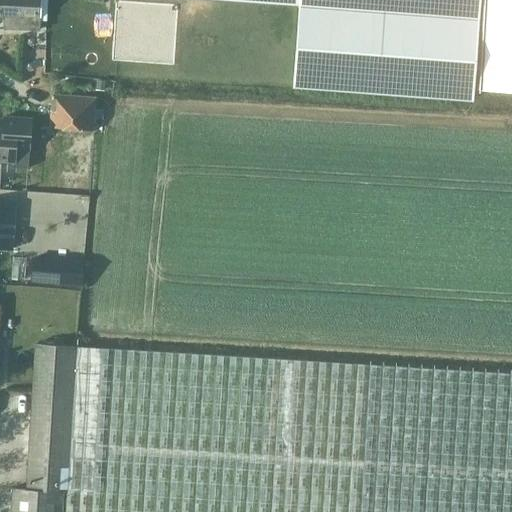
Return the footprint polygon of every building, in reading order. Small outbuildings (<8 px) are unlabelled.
[(0,0),(0,13),(4,14),(3,28),(38,29),(39,22),(44,22),(45,0),(0,0)] [(267,0),(300,3),(293,84),(473,98),(473,90),(480,0),(267,0)] [(511,0),(480,0),(473,90),(511,91),(511,0)] [(55,74),(54,81),(69,82),(69,75),(55,74)] [(105,81),(97,80),(96,90),(104,91),(105,81)] [(52,94),(51,113),(50,127),(92,130),(95,97),(52,94)] [(0,128),(0,160),(13,161),(12,167),(28,168),(30,143),(31,118),(3,116),(3,128),(0,128)] [(80,284),(82,260),(32,255),(30,280),(80,284)] [(66,490),(64,511),(511,511),(511,376),(352,366),(37,343),(28,488),(66,490)] [(62,511),(64,492),(12,488),(10,511),(62,511)]
